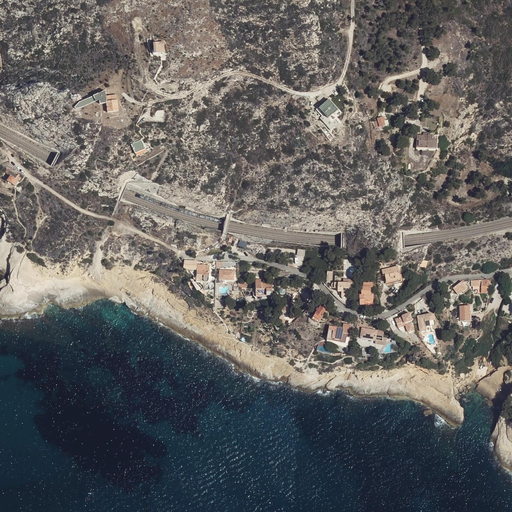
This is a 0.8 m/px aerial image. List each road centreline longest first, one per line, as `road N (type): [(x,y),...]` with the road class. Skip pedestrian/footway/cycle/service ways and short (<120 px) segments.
road 1 (residential): [(186,257),(273,263),(312,278),(350,310),(378,315),(448,279),(511,271)]
road 2 (residential): [(155,89),(180,96),(235,72),(295,92),(333,87),(350,47),(353,0)]
road 3 (track): [(411,145),(424,74),(421,0)]
